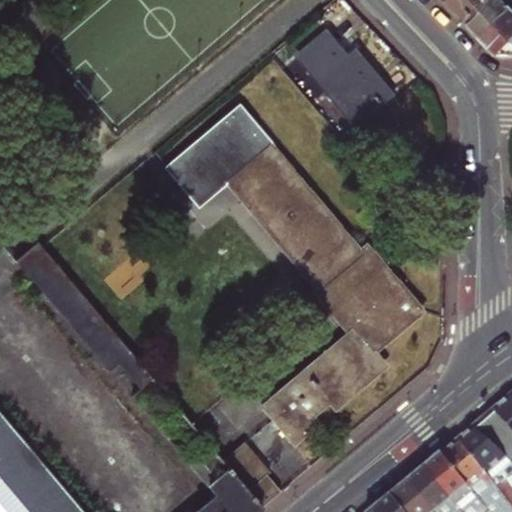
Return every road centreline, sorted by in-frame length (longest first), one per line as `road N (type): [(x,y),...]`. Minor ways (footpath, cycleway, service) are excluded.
road 1 (tertiary): [(472,94),(481,137),(476,375)]
road 2 (tertiary): [(313,511),(476,375)]
road 3 (tertiary): [(389,0),(472,94)]
